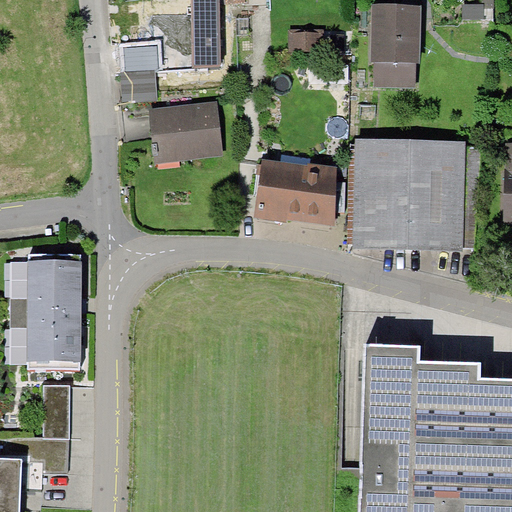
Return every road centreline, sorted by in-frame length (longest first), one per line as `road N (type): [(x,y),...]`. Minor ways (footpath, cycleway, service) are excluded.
road 1 (residential): [(113,260),(188,247),(298,256),(511,309)]
road 2 (residential): [(113,260),(109,511)]
road 3 (residential): [(85,0),(107,201)]
